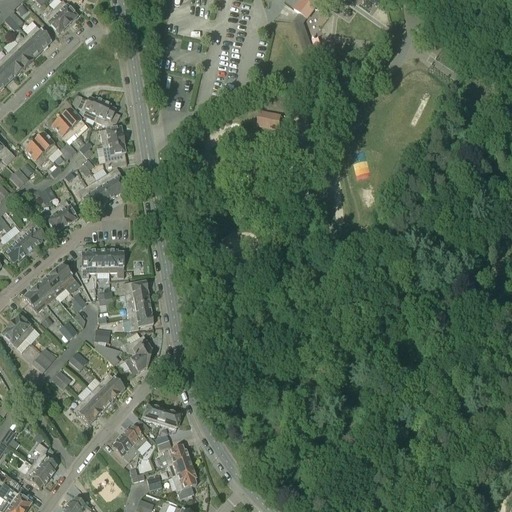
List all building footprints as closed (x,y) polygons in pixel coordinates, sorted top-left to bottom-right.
[(300,16),(294,24),(303,25),(321,0),(299,0),(301,1),(294,11),(300,16)] [(52,12),(68,28),(77,19),(62,3),(52,12)] [(17,10),(22,17),(27,13),(22,7),(17,10)] [(58,37),(68,28),(52,12),(43,21),(58,37)] [(8,19),(18,29),(22,25),(13,15),(8,19)] [(14,33),(18,29),(8,19),(4,23),(14,33)] [(27,37),(41,53),(51,44),(36,28),(27,37)] [(32,62),(32,61),(41,53),(27,37),(17,46),(32,62)] [(32,62),(17,46),(8,55),(24,71),(33,62),(32,61),(32,62)] [(14,80),(24,71),(8,55),(0,62),(0,65),(13,79),(13,80),(14,80)] [(0,83),(4,88),(13,80),(13,79),(0,65),(0,83)] [(94,124),(103,104),(95,101),(94,102),(89,100),(87,103),(82,100),(76,113),(81,118),(94,124)] [(103,104),(94,124),(106,129),(115,128),(120,118),(114,115),(116,112),(110,109),(111,108),(103,104)] [(61,120),(75,135),(85,127),(70,111),(61,120)] [(261,131),(264,116),(252,113),(249,128),(261,131)] [(66,143),(75,135),(61,120),(51,129),(65,144),(66,143)] [(102,146),(123,142),(121,129),(100,133),(102,146)] [(34,144),(48,160),(58,151),(43,135),(34,144)] [(112,164),(125,162),(124,156),(125,156),(123,142),(102,146),(105,165),(112,164)] [(82,157),(89,151),(88,151),(92,147),(88,143),(78,152),(82,157)] [(38,169),(48,160),(34,144),(24,153),(38,169)] [(63,150),(71,159),(76,154),(69,147),(68,147),(67,146),(63,150)] [(0,161),(2,163),(10,155),(4,149),(3,150),(0,147),(0,161)] [(71,159),(63,150),(59,153),(62,156),(61,157),(67,163),(71,159)] [(89,151),(82,157),(87,161),(93,156),(89,151)] [(125,162),(112,164),(113,170),(126,167),(125,162)] [(89,172),(93,169),(88,163),(83,167),(89,172)] [(21,173),(27,180),(34,173),(28,167),(21,173)] [(90,174),(89,172),(83,167),(79,171),(85,178),(90,174)] [(54,180),(61,174),(57,169),(50,176),(54,180)] [(110,185),(118,197),(127,192),(119,179),(121,178),(116,171),(106,177),(110,184),(110,185)] [(14,176),(23,186),(28,182),(18,172),(14,176)] [(74,179),(70,175),(64,180),(68,185),(74,179)] [(19,190),(23,186),(14,176),(9,180),(19,190)] [(108,203),(118,197),(110,185),(110,184),(106,177),(96,183),(108,203)] [(99,209),(108,203),(96,183),(86,189),(91,196),(99,209)] [(0,195),(4,200),(9,196),(0,186),(0,195)] [(44,192),(50,202),(55,199),(50,189),(44,192)] [(90,214),(99,209),(91,196),(86,189),(76,196),(81,203),(82,202),(90,214)] [(44,206),(50,202),(44,192),(38,196),(44,206)] [(54,210),(66,229),(77,222),(72,213),(66,203),(64,204),(63,203),(54,209),(55,210),(54,210)] [(54,236),(66,229),(54,210),(43,217),(54,236)] [(24,226),(14,214),(9,218),(19,230),(24,226)] [(0,227),(0,228),(6,235),(10,231),(0,219),(0,227)] [(20,233),(35,251),(41,245),(40,244),(45,240),(32,224),(20,233)] [(34,251),(35,251),(20,233),(11,241),(25,259),(25,258),(34,251)] [(25,259),(11,241),(0,249),(0,251),(12,267),(17,263),(18,264),(25,259)] [(88,275),(96,275),(96,253),(87,254),(87,255),(81,255),(81,270),(82,270),(82,281),(88,281),(88,275)] [(96,275),(109,275),(108,253),(108,254),(96,254),(96,253),(96,275)] [(108,253),(109,275),(117,275),(117,281),(123,281),(123,255),(117,255),(117,253),(108,253)] [(65,291),(69,296),(69,295),(79,287),(61,267),(52,275),(65,291)] [(42,283),(55,299),(65,291),(52,275),(42,283)] [(46,308),(55,299),(42,283),(32,292),(46,308)] [(124,299),(147,295),(145,284),(131,287),(130,285),(122,286),(124,299)] [(36,316),(46,308),(32,292),(22,300),(36,316)] [(126,310),(149,306),(147,295),(124,299),(126,310)] [(76,305),(81,311),(86,307),(77,296),(72,300),(76,305)] [(106,301),(98,302),(99,308),(113,306),(113,300),(106,301)] [(81,311),(76,305),(74,307),(72,308),(77,315),(81,311)] [(136,319),(151,316),(149,306),(126,310),(128,321),(136,320),(136,319)] [(136,320),(128,321),(130,333),(138,332),(138,330),(153,327),(151,316),(136,319),(136,320)] [(9,327),(25,342),(34,332),(18,318),(9,327)] [(52,325),(48,320),(42,325),(46,330),(52,325)] [(63,328),(72,339),(77,335),(68,324),(63,328)] [(16,352),(25,342),(9,327),(0,337),(16,352)] [(68,343),(72,339),(63,328),(58,332),(68,343)] [(135,358),(149,361),(152,352),(150,352),(143,339),(129,347),(128,344),(120,348),(124,355),(128,355),(135,358)] [(119,353),(97,347),(93,351),(109,364),(119,353)] [(41,355),(51,365),(55,360),(44,351),(41,355)] [(35,361),(46,371),(51,365),(41,355),(35,361)] [(72,359),(83,368),(87,364),(76,355),(72,359)] [(147,371),(149,361),(135,358),(124,364),(132,378),(145,371),(147,371)] [(79,373),(83,368),(72,359),(68,364),(79,373)] [(42,376),(46,371),(35,361),(31,366),(42,376)] [(55,379),(66,388),(70,383),(59,374),(55,379)] [(100,385),(115,400),(124,391),(109,376),(100,385)] [(62,392),(66,388),(55,379),(52,383),(62,392)] [(115,400),(100,385),(95,381),(87,389),(92,394),(91,395),(106,410),(115,400)] [(44,407),(47,398),(47,396),(42,394),(42,397),(40,396),(38,405),(44,407)] [(97,419),(106,410),(91,395),(82,404),(97,419)] [(10,410),(14,405),(7,400),(4,405),(10,410)] [(88,428),(97,419),(82,404),(73,412),(77,416),(77,417),(88,428)] [(4,405),(1,409),(7,414),(10,410),(4,405)] [(159,427),(164,413),(147,408),(143,419),(144,419),(143,422),(159,427)] [(164,413),(159,427),(176,432),(176,429),(177,429),(180,418),(164,413)] [(149,431),(142,424),(141,423),(136,427),(145,436),(149,431)] [(136,453),(137,452),(146,442),(145,441),(132,428),(128,433),(127,431),(121,437),(136,453)] [(0,443),(0,445),(6,450),(16,437),(8,432),(0,443)] [(32,441),(39,446),(43,440),(37,434),(32,441)] [(139,454),(137,452),(136,453),(121,437),(114,444),(116,445),(111,449),(122,459),(126,463),(133,456),(135,458),(139,454)] [(157,447),(169,443),(167,437),(155,441),(157,447)] [(169,443),(157,447),(159,452),(171,448),(169,443)] [(31,468),(49,481),(54,474),(53,473),(56,468),(43,458),(47,452),(39,446),(34,452),(40,456),(31,468)] [(168,468),(188,461),(185,453),(184,453),(181,448),(163,454),(164,457),(163,458),(167,468),(167,467),(168,468)] [(172,480),(192,473),(192,472),(188,462),(188,461),(168,468),(172,480)] [(44,488),(49,481),(31,468),(23,480),(39,492),(42,487),(44,488)] [(139,483),(137,477),(135,471),(129,473),(132,484),(132,485),(139,483)] [(193,496),(191,489),(196,487),(194,482),(195,481),(192,473),(172,480),(177,494),(179,501),(193,496)] [(148,487),(160,484),(159,478),(146,481),(148,487)] [(160,484),(148,487),(149,493),(162,490),(160,484)] [(6,504),(17,511),(26,511),(31,506),(18,496),(3,485),(0,488),(0,499),(6,504)] [(65,511),(66,511),(90,511),(86,509),(86,508),(75,500),(71,505),(70,504),(65,511)] [(138,508),(149,511),(157,511),(153,509),(153,507),(140,502),(138,508)]
